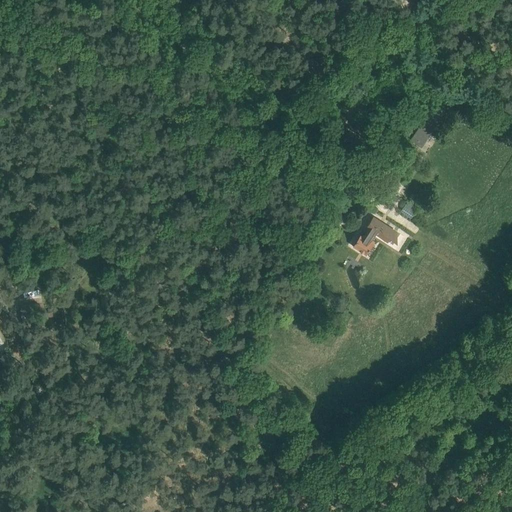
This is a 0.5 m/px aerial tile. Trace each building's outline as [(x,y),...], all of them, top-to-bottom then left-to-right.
[(408,138),(419,146),(451,102),(460,109),(467,99),(447,85),(408,138)] [(394,175),(390,180),(388,178),(377,193),(387,200),(401,181),(394,175)] [(408,201),(401,210),(411,217),(418,208),(408,201)] [(354,245),(367,255),(374,243),(376,241),(374,240),(381,230),(389,235),(397,227),(375,214),(370,223),(369,223),(366,227),(367,227),(362,235),(361,234),(357,240),(356,239),(353,244),(354,245)] [(33,313),(32,305),(19,307),(20,314),(33,313)]
